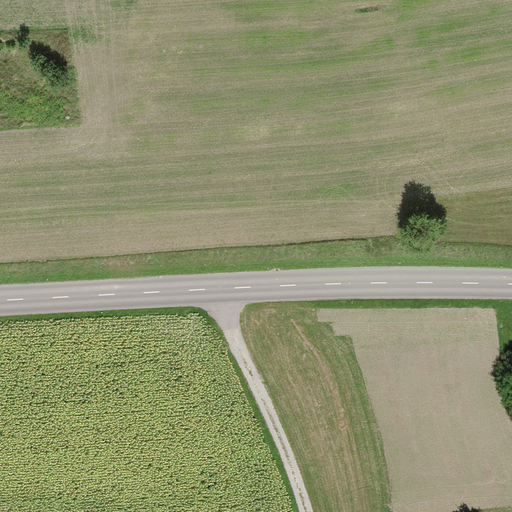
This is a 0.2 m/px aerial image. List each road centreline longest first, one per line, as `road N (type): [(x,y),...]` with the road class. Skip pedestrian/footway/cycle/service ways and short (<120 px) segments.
road 1 (tertiary): [(0,301),(377,282),(511,284)]
road 2 (track): [(306,511),(216,289)]
